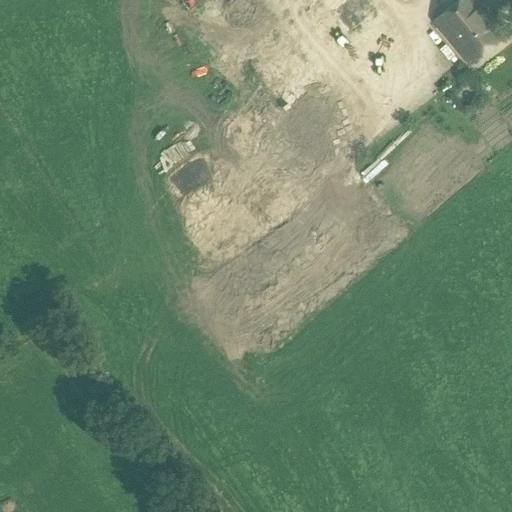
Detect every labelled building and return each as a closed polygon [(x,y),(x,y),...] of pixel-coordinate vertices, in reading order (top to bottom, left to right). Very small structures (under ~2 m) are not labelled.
[(348,125),(239,0),(196,0),(176,18),(227,77),(238,68),(314,155),(348,125)] [(370,104),(415,73),(363,0),(314,0),(303,9),(370,104)] [(478,0),(464,0),(437,23),(472,66),(509,36),(478,0)] [(284,158),(290,171),(306,165),(301,151),(284,158)] [(363,225),(341,231),(345,245),(367,239),(363,225)]
